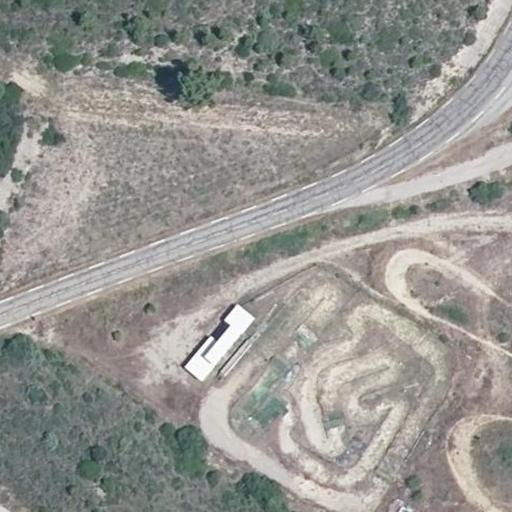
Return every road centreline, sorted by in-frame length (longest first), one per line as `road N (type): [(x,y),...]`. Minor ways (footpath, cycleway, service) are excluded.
road 1 (tertiary): [(335,193),(0,321)]
road 2 (tertiary): [(511,53),(480,97),(424,145),(335,193)]
road 3 (unclassified): [(335,193),(404,190),(511,152)]
